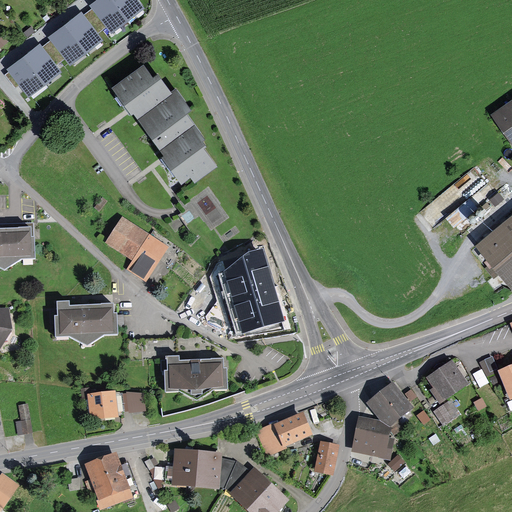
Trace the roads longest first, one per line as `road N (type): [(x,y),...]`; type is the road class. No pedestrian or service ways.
road 1 (residential): [(175,15),(341,378)]
road 2 (primary): [(341,378),(210,421),(0,462)]
road 3 (track): [(511,205),(468,241),(436,294),(410,318),(377,321),(343,296),(311,304)]
road 4 (residential): [(175,15),(85,76),(0,161)]
road 5 (primary): [(511,310),(344,376)]
road 6 (residential): [(308,511),(348,439),(344,376)]
